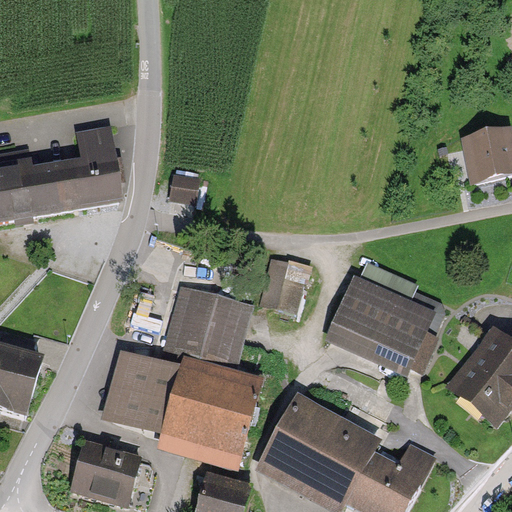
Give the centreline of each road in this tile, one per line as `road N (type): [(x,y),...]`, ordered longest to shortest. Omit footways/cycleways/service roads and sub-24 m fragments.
road 1 (unclassified): [(10,511),(136,216),(153,71),(148,0)]
road 2 (track): [(136,216),(234,238),(324,242),(511,209)]
road 3 (track): [(324,242),(333,275),(308,335),(309,373),(255,465),(274,511)]
road 4 (track): [(309,373),(386,411),(493,489)]
road 5 (track): [(408,427),(406,386),(342,359),(309,373)]
